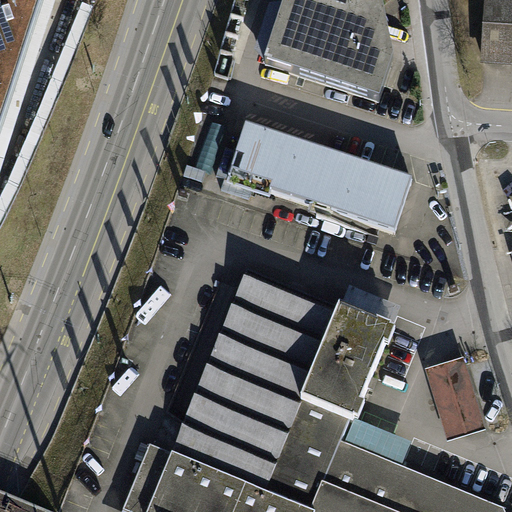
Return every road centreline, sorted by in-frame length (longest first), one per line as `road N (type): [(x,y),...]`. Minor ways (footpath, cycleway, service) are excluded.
road 1 (secondary): [(0,437),(104,176),(163,0)]
road 2 (unclassified): [(449,119),(511,363)]
road 3 (unclassified): [(428,0),(449,119)]
